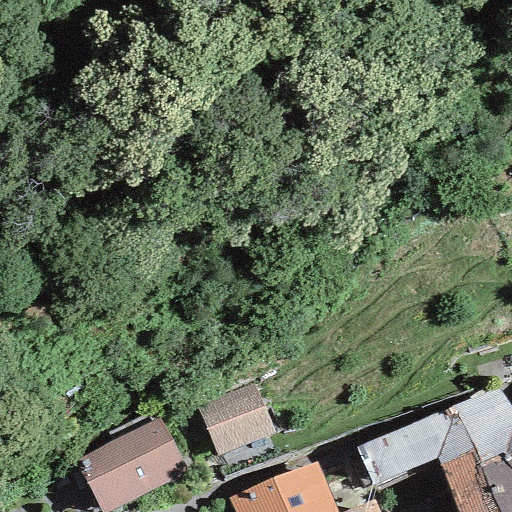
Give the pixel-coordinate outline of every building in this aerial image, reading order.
[(216,457),(273,433),(252,384),(196,408),(216,457)] [(511,412),(497,390),(353,449),(372,486),(437,459),(456,511),(499,511),(478,464),(504,453),(511,428),(511,412)] [(99,511),(107,511),(185,472),(157,418),(73,461),(99,511)] [(511,511),(511,463),(504,453),(478,464),(499,511),(511,511)] [(337,511),(316,463),(229,499),(234,511),(337,511)] [(377,511),(373,501),(345,511),(377,511)]
